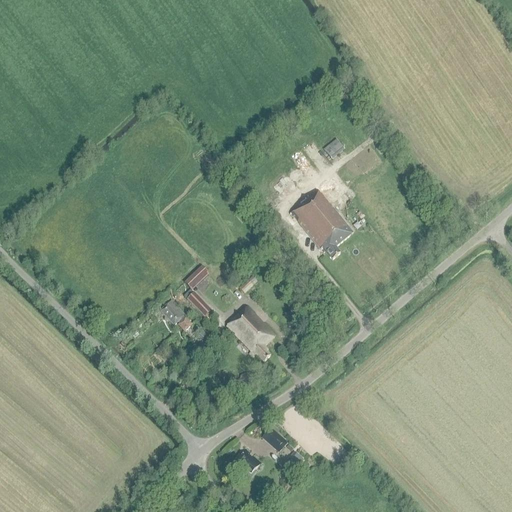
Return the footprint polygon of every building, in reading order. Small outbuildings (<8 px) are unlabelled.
[(323,150),(332,161),(344,150),(336,140),(323,150)] [(308,178),(312,174),(315,176),(318,171),(311,164),(303,173),(308,178)] [(292,226),(297,223),(318,250),(321,248),(331,261),(340,254),(335,248),(353,234),(331,206),(343,197),(330,181),(318,191),(319,192),(311,198),(310,197),(285,217),(292,226)] [(207,275),(201,268),(189,280),(196,287),(208,276),(207,275)] [(238,289),(243,294),(251,287),(246,282),(238,289)] [(195,310),(201,305),(196,300),(190,306),(195,310)] [(184,316),(170,302),(159,313),(173,327),(177,323),(178,325),(178,326),(184,332),(190,326),(184,320),(183,321),(181,319),(184,316)] [(203,319),(209,313),(204,308),(198,314),(203,319)] [(274,338),(246,308),(226,327),(251,352),(249,354),(253,359),(256,356),(264,364),(271,357),(267,353),(268,352),(264,348),(274,338)] [(198,348),(205,354),(216,343),(202,330),(196,337),(202,343),(198,348)] [(262,439),(279,454),(287,444),(270,429),(262,439)] [(282,467),(291,475),(303,461),(294,453),(282,467)] [(226,471),(235,479),(242,471),(249,478),(260,466),(246,454),(240,460),(238,458),(230,467),(226,471)]
